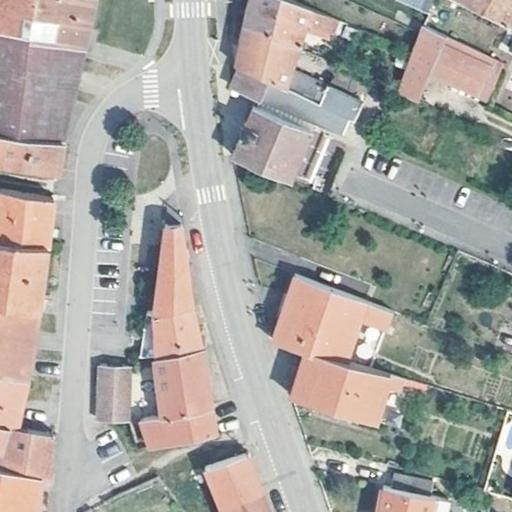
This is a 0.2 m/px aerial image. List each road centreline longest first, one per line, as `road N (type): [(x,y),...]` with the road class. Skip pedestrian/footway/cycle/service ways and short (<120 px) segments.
road 1 (residential): [(194,86),(126,99),(94,133),(68,511)]
road 2 (secondary): [(302,511),(231,298),(194,86)]
